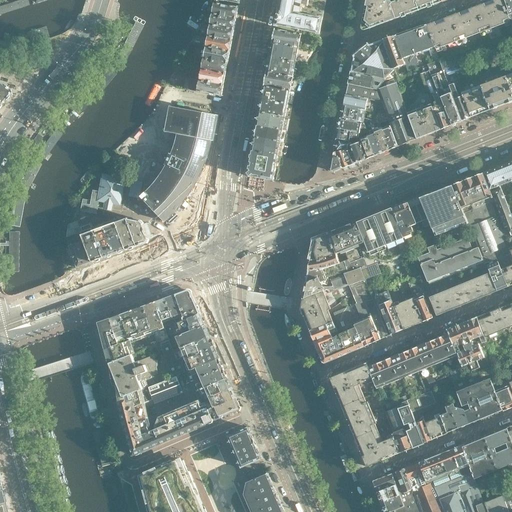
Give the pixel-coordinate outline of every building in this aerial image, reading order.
[(0,15),(29,5),(27,0),(17,0),(0,6),(0,15)] [(281,0),(280,10),(279,9),(276,26),(319,34),(322,18),(301,14),(302,8),(304,8),(304,6),(307,6),(309,0),(314,1),(313,0),(281,0)] [(409,14),(403,0),(398,0),(392,3),(388,0),(366,0),(361,27),(361,28),(361,29),(362,30),(363,30),(364,30),(409,14)] [(442,2),(441,0),(403,0),(409,14),(442,2)] [(436,49),(510,22),(507,14),(508,14),(503,0),(494,0),(427,25),(435,47),(436,49)] [(511,0),(503,0),(508,14),(509,15),(511,13),(511,0)] [(236,19),(238,7),(215,3),(213,14),(236,19)] [(234,30),(236,19),(213,14),(210,25),(234,30)] [(511,34),(511,18),(510,19),(509,15),(508,14),(507,14),(510,22),(511,26),(502,29),(505,37),(511,34)] [(111,65),(119,70),(144,26),(136,21),(111,65)] [(232,41),(234,30),(210,25),(208,36),(232,41)] [(415,54),(435,47),(427,25),(394,37),(404,65),(405,64),(408,72),(417,69),(413,60),(417,58),(415,54)] [(298,49),(301,34),(275,30),(272,44),(298,49)] [(230,52),(232,41),(208,36),(206,47),(230,52)] [(404,65),(394,37),(369,46),(368,44),(353,56),(354,57),(351,72),(385,80),(393,77),(395,77),(396,76),(393,68),(404,65)] [(0,41),(0,52),(11,49),(8,39),(0,41)] [(295,63),(298,49),(272,44),(270,58),(295,63)] [(228,63),(230,52),(206,47),(204,59),(228,63)] [(462,121),(449,86),(446,79),(468,71),(462,53),(441,61),(427,65),(427,66),(440,97),(439,97),(450,126),(462,121)] [(293,77),(295,63),(270,58),(267,72),(293,77)] [(226,74),(228,63),(204,59),(202,70),(226,74)] [(450,126),(439,97),(440,97),(427,66),(417,69),(420,76),(426,92),(441,130),(450,126)] [(511,66),(506,67),(502,67),(498,68),(494,69),(490,71),(482,74),(478,76),(474,79),(470,82),(466,85),(467,88),(461,90),(463,96),(471,117),(511,101),(511,66)] [(224,85),(226,74),(202,70),(200,81),(224,85)] [(104,72),(102,73),(88,89),(96,96),(110,80),(111,78),(111,76),(111,75),(111,74),(111,73),(110,72),(109,71),(108,71),(106,71),(105,71),(104,72)] [(291,86),(293,77),(267,72),(264,87),(290,91),(294,92),(295,87),(292,86),(291,86)] [(378,90),(384,81),(385,80),(351,72),(349,84),(378,90)] [(441,130),(426,92),(424,93),(421,95),(417,98),(415,100),(413,103),(410,106),(409,108),(407,110),(406,111),(393,77),(385,80),(384,81),(378,90),(377,92),(380,102),(388,120),(391,128),(398,147),(415,140),(417,139),(420,138),(438,131),(441,130)] [(224,85),(200,81),(190,79),(188,90),(222,96),(224,85)] [(9,95),(9,91),(8,91),(0,83),(0,102),(2,103),(9,95)] [(380,102),(377,92),(378,90),(349,84),(346,95),(380,102)] [(471,117),(463,96),(459,97),(454,84),(449,86),(462,121),(471,117)] [(287,104),(290,91),(264,87),(262,99),(287,104)] [(388,120),(380,102),(346,95),(344,106),(366,111),(375,113),(371,117),(373,121),(374,121),(376,125),(388,120)] [(90,104),(84,97),(61,120),(68,127),(90,104)] [(285,118),(287,104),(262,99),(259,113),(285,118)] [(364,118),(366,111),(344,106),(342,118),(363,122),(362,124),(364,124),(364,125),(369,119),(364,118)] [(208,155),(209,151),(210,147),(210,144),(211,140),(213,141),(218,116),(171,107),(166,132),(179,134),(178,138),(177,140),(177,142),(176,145),(175,149),(174,151),(173,155),(170,154),(165,164),(168,165),(167,167),(165,170),(163,173),(160,177),(158,180),(157,182),(154,185),(151,189),(146,193),(145,193),(127,189),(125,196),(142,199),(143,199),(164,222),(171,216),(175,211),(178,208),(182,204),(184,200),(187,197),(189,194),(191,191),(192,189),(196,184),(196,182),(199,177),(201,177),(203,173),(201,172),(203,168),(204,166),(205,162),(206,161),(207,157),(208,155)] [(283,130),(285,118),(259,113),(257,125),(283,130)] [(368,135),(364,125),(364,124),(362,124),(363,122),(342,118),(339,129),(359,133),(367,135),(368,135)] [(280,142),(283,130),(257,125),(255,137),(280,142)] [(63,134),(56,128),(36,153),(43,159),(63,134)] [(390,150),(383,131),(382,130),(379,131),(377,128),(373,130),(383,153),(390,150)] [(398,147),(391,128),(383,131),(390,150),(398,147)] [(360,140),(359,133),(339,129),(337,139),(350,141),(360,140)] [(383,153),(373,130),(369,131),(371,136),(368,137),(369,138),(368,138),(375,156),(383,153)] [(278,155),(280,142),(255,137),(252,150),(278,155)] [(375,156),(368,138),(360,141),(360,142),(367,159),(375,156)] [(348,146),(350,141),(337,139),(334,153),(347,150),(348,146)] [(367,159),(360,142),(352,145),(352,143),(350,144),(350,146),(357,162),(357,163),(367,159)] [(357,162),(350,146),(348,146),(347,150),(334,153),(331,170),(333,172),(334,172),(343,168),(357,162)] [(273,180),(278,155),(252,150),(248,173),(250,176),(273,180)] [(41,165),(33,160),(19,187),(27,191),(41,165)] [(511,180),(511,161),(511,162),(506,165),(505,164),(505,165),(498,167),(505,183),(511,180)] [(505,183),(498,167),(497,168),(498,168),(491,170),(490,170),(491,171),(484,173),(483,173),(483,174),(489,189),(490,189),(494,187),(495,187),(497,186),(500,185),(505,183)] [(489,189),(483,174),(483,173),(473,177),(481,198),(484,197),(487,204),(495,201),(490,189),(489,189)] [(120,204),(124,179),(116,178),(116,175),(111,175),(111,177),(103,175),(100,192),(93,190),(91,201),(83,199),(81,211),(97,214),(99,200),(106,202),(105,208),(112,209),(113,203),(120,204)] [(481,198),(473,177),(461,182),(469,203),(473,207),(481,204),(479,199),(481,198)] [(511,265),(511,254),(510,250),(498,220),(501,219),(498,209),(494,211),(494,209),(497,208),(495,201),(487,204),(475,209),(473,207),(469,203),(461,182),(452,185),(468,223),(473,236),(478,248),(483,260),(484,264),(495,260),(500,270),(501,270),(511,265)] [(468,223),(452,185),(420,198),(431,224),(430,225),(437,241),(459,233),(457,228),(468,223)] [(507,206),(500,185),(497,186),(498,189),(495,190),(494,187),(490,189),(495,201),(497,208),(498,209),(507,206)] [(431,224),(420,198),(408,203),(417,224),(422,221),(425,227),(430,225),(431,224)] [(17,221),(20,203),(20,202),(19,201),(18,201),(17,200),(16,200),(15,200),(14,201),(13,201),(13,202),(10,220),(10,221),(10,222),(10,223),(11,224),(11,225),(12,226),(14,225),(15,225),(15,224),(16,223),(17,222),(17,221)] [(417,224),(408,203),(393,209),(404,237),(410,234),(411,234),(411,233),(413,232),(411,226),(417,224)] [(511,224),(511,217),(507,206),(498,209),(501,219),(504,227),(511,224)] [(410,235),(410,234),(404,237),(393,209),(356,224),(364,243),(354,247),(362,267),(379,261),(382,261),(385,260),(387,260),(389,259),(391,258),(393,258),(396,256),(397,255),(400,253),(401,252),(402,251),(403,250),(404,249),(405,247),(406,246),(407,243),(408,240),(409,238),(409,237),(410,235)] [(137,246),(128,220),(128,219),(127,219),(114,217),(115,220),(116,223),(126,250),(137,246)] [(126,250),(116,223),(115,220),(105,224),(106,227),(105,227),(115,254),(126,250)] [(152,238),(147,223),(143,224),(140,222),(128,220),(137,246),(146,243),(148,239),(152,238)] [(94,231),(93,228),(91,223),(80,227),(85,241),(92,262),(104,258),(94,231)] [(115,254),(105,227),(106,227),(105,224),(93,228),(94,231),(104,258),(115,254)] [(379,315),(359,269),(362,267),(354,247),(364,243),(356,224),(338,231),(350,263),(352,262),(355,270),(349,273),(345,274),(349,285),(357,304),(364,301),(380,339),(388,336),(379,315)] [(350,263),(338,231),(329,235),(332,244),(333,244),(337,253),(341,252),(342,256),(345,255),(347,260),(344,261),(349,273),(355,270),(352,262),(350,263)] [(92,262),(85,241),(80,242),(77,234),(67,238),(70,246),(77,268),(92,262)] [(337,253),(333,244),(332,244),(329,235),(328,235),(316,239),(315,240),(315,241),(310,261),(311,261),(319,260),(337,253)] [(14,286),(16,284),(16,282),(17,281),(17,279),(17,278),(17,276),(16,242),(16,240),(15,239),(15,238),(13,237),(12,237),(11,237),(9,238),(9,239),(8,240),(8,242),(9,276),(10,278),(10,280),(10,281),(11,283),(12,284),(12,285),(13,286),(14,287),(14,286)] [(483,260),(478,248),(472,250),(468,238),(437,250),(435,245),(428,248),(430,253),(418,257),(428,282),(483,260)] [(511,285),(511,249),(510,250),(511,254),(511,265),(501,270),(508,287),(511,285)] [(340,263),(337,253),(319,260),(311,261),(308,271),(321,268),(322,269),(340,263)] [(508,287),(501,270),(500,270),(495,260),(486,264),(490,273),(497,291),(508,287)] [(349,273),(344,261),(340,263),(322,269),(321,268),(308,271),(306,283),(320,278),(322,282),(345,274),(349,273)] [(394,305),(388,291),(376,296),(362,267),(359,269),(379,315),(383,313),(391,335),(404,329),(394,305)] [(437,316),(497,291),(490,273),(429,298),(437,316)] [(327,294),(349,285),(345,274),(322,282),(320,278),(306,283),(305,283),(305,285),(305,287),(302,299),(303,299),(303,300),(323,292),(326,291),(327,294)] [(200,314),(191,292),(190,291),(189,290),(188,290),(187,290),(176,295),(183,314),(185,320),(200,314)] [(329,312),(331,311),(323,292),(303,300),(301,309),(306,322),(310,331),(333,321),(329,312)] [(183,314),(176,295),(166,299),(172,317),(183,314)] [(433,318),(424,296),(415,300),(423,322),(433,318)] [(423,322),(415,300),(414,298),(394,305),(404,329),(423,322)] [(172,317),(166,299),(155,302),(162,321),(172,317)] [(380,339),(364,301),(357,304),(334,313),(341,331),(356,325),(356,327),(364,346),(380,339)] [(165,328),(162,321),(155,302),(144,307),(152,330),(159,328),(160,330),(165,328)] [(511,326),(511,303),(476,317),(484,338),(501,331),(501,333),(511,328),(511,327),(511,326)] [(152,330),(144,307),(132,311),(141,337),(146,335),(145,333),(152,330)] [(141,337),(132,311),(120,315),(127,334),(129,339),(136,336),(137,338),(141,337)] [(205,326),(200,314),(185,320),(178,322),(181,329),(178,331),(180,336),(205,326)] [(127,334),(120,315),(110,319),(117,338),(127,334)] [(486,342),(484,338),(476,317),(471,320),(468,321),(475,339),(480,337),(482,343),(486,342)] [(119,344),(117,338),(110,319),(99,323),(105,349),(119,344)] [(338,332),(333,321),(310,331),(314,341),(331,335),(338,332)] [(470,364),(473,371),(480,368),(477,361),(485,358),(479,344),(474,346),(473,342),(471,343),(470,341),(475,339),(468,321),(447,330),(449,334),(458,355),(462,367),(470,364)] [(182,348),(210,336),(205,326),(180,336),(177,338),(182,348)] [(364,346),(356,327),(349,331),(357,350),(364,346)] [(357,350),(349,331),(340,334),(347,353),(357,350)] [(347,353),(340,334),(333,339),(331,335),(314,341),(323,362),(325,363),(347,353)] [(458,355),(449,334),(443,336),(444,336),(435,340),(443,359),(452,355),(453,357),(458,355)] [(186,360),(215,348),(210,336),(182,348),(174,352),(169,341),(158,345),(172,377),(176,376),(183,373),(178,363),(186,360)] [(443,359),(435,340),(427,343),(422,345),(431,367),(435,365),(435,362),(443,359)] [(134,354),(129,341),(119,344),(105,349),(109,363),(132,355),(134,354)] [(431,367),(422,345),(417,347),(409,351),(416,370),(425,366),(426,368),(431,367)] [(191,370),(219,359),(215,348),(186,360),(191,370)] [(416,370),(409,351),(400,354),(395,356),(404,377),(409,375),(408,373),(416,370)] [(141,380),(154,375),(155,366),(148,359),(135,364),(132,355),(109,363),(113,385),(116,386),(118,399),(144,389),(141,380)] [(404,377),(395,356),(390,358),(382,361),(390,381),(398,377),(399,379),(404,377)] [(223,368),(219,359),(191,370),(193,376),(199,373),(201,377),(223,368)] [(390,381),(382,361),(373,365),(369,366),(368,367),(373,378),(377,388),(382,386),(381,384),(390,381)] [(359,385),(373,378),(368,367),(367,363),(330,378),(341,406),(364,397),(359,385)] [(200,390),(228,378),(223,368),(201,377),(203,382),(197,384),(199,390),(200,390)] [(503,410),(496,393),(486,370),(453,383),(463,409),(470,424),(503,410)] [(144,408),(182,393),(176,376),(172,377),(144,389),(118,399),(122,413),(143,404),(144,408)] [(87,382),(87,385),(87,388),(96,422),(103,420),(94,387),(93,383),(92,381),(91,380),(90,379),(89,378),(88,378),(87,379),(87,380),(87,381),(87,382)] [(205,399),(232,388),(228,378),(200,390),(202,395),(203,394),(205,399)] [(511,407),(511,388),(511,386),(496,393),(503,410),(503,411),(511,408),(511,407)] [(209,410),(236,398),(232,388),(205,399),(207,404),(207,405),(209,410)] [(415,424),(413,417),(429,411),(423,394),(396,405),(397,408),(413,447),(423,443),(415,424)] [(377,424),(368,401),(366,402),(364,397),(341,406),(355,439),(377,430),(375,424),(377,424)] [(238,410),(240,406),(236,398),(209,410),(211,414),(213,413),(216,420),(230,414),(238,410)] [(211,414),(209,410),(207,405),(206,404),(204,403),(202,404),(201,401),(191,405),(200,426),(214,421),(211,414)] [(470,424),(463,409),(459,410),(455,409),(453,403),(449,405),(459,428),(470,424)] [(147,418),(145,411),(144,408),(143,404),(122,413),(125,427),(147,418)] [(200,426),(191,405),(178,411),(187,432),(200,426)] [(459,428),(449,405),(445,407),(447,412),(445,416),(441,418),(447,434),(447,433),(459,428)] [(413,447),(397,408),(384,413),(394,437),(400,453),(413,447)] [(187,432),(178,411),(165,417),(174,438),(187,432)] [(447,434),(441,418),(439,414),(434,416),(435,419),(425,423),(432,440),(447,434)] [(174,438),(165,417),(158,420),(155,427),(156,429),(154,430),(160,444),(174,438)] [(432,440),(425,423),(423,417),(415,424),(423,443),(432,440)] [(150,431),(147,418),(125,427),(129,440),(150,431)] [(253,438),(249,427),(228,436),(233,447),(253,438)] [(511,441),(507,428),(463,447),(473,473),(475,476),(478,475),(481,484),(496,478),(492,469),(511,461),(511,441)] [(104,475),(114,472),(102,429),(93,432),(104,475)] [(160,444),(154,430),(150,431),(129,440),(133,455),(160,444)] [(400,453),(394,437),(382,442),(377,430),(355,439),(367,467),(399,453),(400,453)] [(258,448),(253,438),(233,447),(237,457),(257,448),(258,448)] [(473,473),(463,447),(462,446),(419,463),(428,485),(433,483),(435,488),(473,473)] [(262,459),(257,448),(237,457),(242,467),(262,459)] [(140,479),(139,479),(141,488),(142,487),(143,489),(145,488),(146,490),(144,491),(144,492),(142,492),(144,500),(146,500),(147,502),(149,501),(149,503),(148,503),(148,504),(146,504),(148,511),(207,511),(206,509),(204,510),(203,509),(202,508),(200,508),(200,507),(201,507),(200,506),(201,506),(201,504),(202,504),(198,496),(197,496),(195,496),(194,493),(198,492),(194,484),(193,484),(192,484),(190,485),(190,484),(193,483),(192,480),(193,480),(189,472),(186,474),(184,471),(185,470),(187,469),(183,461),(181,462),(180,461),(178,461),(178,460),(177,460),(173,462),(173,463),(170,465),(169,461),(162,464),(164,467),(163,468),(162,465),(156,467),(157,470),(155,471),(154,469),(153,470),(146,472),(147,474),(142,476),(143,478),(140,478),(140,479)] [(444,511),(435,488),(433,483),(428,485),(419,463),(405,469),(413,490),(422,511),(444,511)] [(413,490),(405,469),(396,472),(404,493),(413,490)] [(244,495),(272,483),(268,473),(247,482),(244,494),(244,495)] [(467,511),(459,493),(477,485),(478,485),(475,476),(473,473),(435,488),(444,511),(467,511)] [(396,485),(392,474),(373,481),(377,493),(396,485)] [(248,504),(276,492),(272,483),(244,495),(248,504)] [(401,496),(396,485),(377,493),(382,503),(401,496)] [(477,511),(475,507),(484,504),(477,485),(459,493),(467,511),(477,511)] [(422,511),(413,490),(404,493),(405,494),(401,496),(405,507),(392,511),(422,511)] [(251,511),(254,511),(280,501),(276,492),(248,504),(251,511)] [(511,511),(511,492),(502,496),(508,511),(511,511)] [(392,511),(405,507),(401,496),(382,503),(385,511),(392,511)] [(508,511),(502,496),(490,501),(484,504),(487,511),(508,511)] [(279,511),(284,510),(280,501),(254,511),(279,511)]
